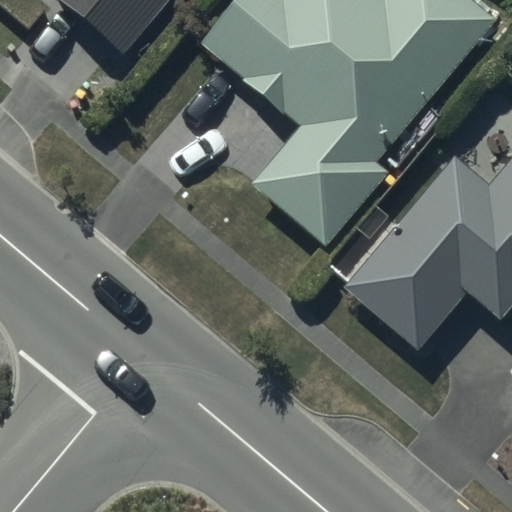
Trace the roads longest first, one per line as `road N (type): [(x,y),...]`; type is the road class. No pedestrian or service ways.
road 1 (unclassified): [(143,353),(330,511)]
road 2 (residential): [(10,511),(143,353)]
road 3 (unclassified): [(0,231),(143,353)]
